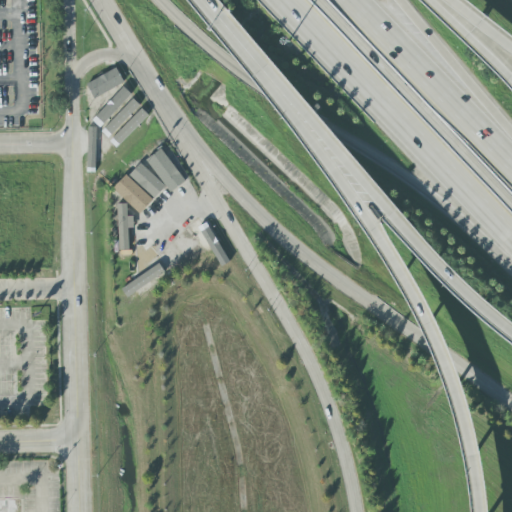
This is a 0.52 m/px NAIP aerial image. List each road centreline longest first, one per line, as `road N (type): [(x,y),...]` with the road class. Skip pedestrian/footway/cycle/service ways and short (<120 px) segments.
road 1 (motorway): [(208,6),(409,284),(459,391),(484,511)]
road 2 (motorway): [(164,0),(195,38),(511,280)]
road 3 (motorway): [(208,6),(377,198),(461,284),(511,322)]
road 4 (residential): [(71,83),(79,511)]
road 5 (primary): [(184,147),(339,286),(511,401)]
road 6 (primary): [(184,147),(339,424),(353,511)]
road 7 (motorway): [(283,0),(511,252)]
road 8 (motorway): [(316,0),(511,206)]
road 9 (motorway): [(511,167),(352,0)]
road 10 (motorway): [(511,152),(404,0)]
road 11 (primary): [(101,0),(184,147)]
